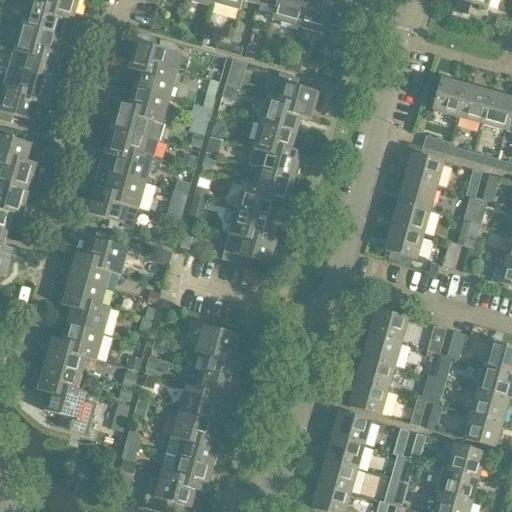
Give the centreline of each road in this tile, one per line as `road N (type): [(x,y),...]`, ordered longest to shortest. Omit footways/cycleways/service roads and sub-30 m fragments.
road 1 (residential): [(26,351),(58,228),(50,209),(66,150),(85,138),(126,0)]
road 2 (residential): [(254,511),(285,448),(335,278)]
road 3 (residential): [(335,278),(401,44)]
road 4 (residential): [(511,328),(335,278)]
